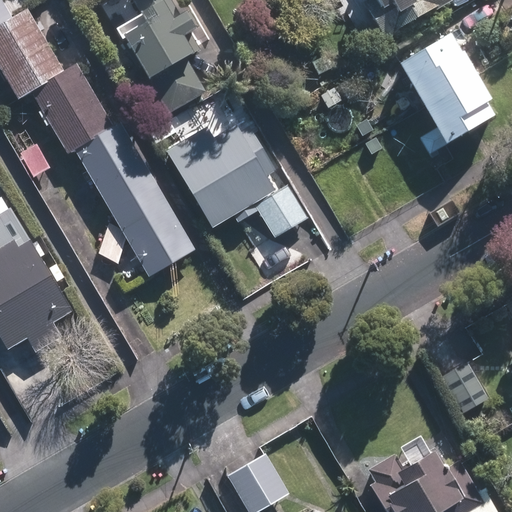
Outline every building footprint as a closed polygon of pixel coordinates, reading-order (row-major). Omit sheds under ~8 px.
[(17,19),(4,0),(0,0),(0,61),(22,99),(35,92),(72,155),(79,151),(151,275),(198,247),(124,121),(116,126),(81,65),(68,73),(32,11),(17,19)] [(181,14),(173,0),(132,0),(141,14),(120,26),(168,111),(206,90),(186,54),(200,47),(192,32),(200,27),(189,9),(181,14)] [(379,0),(380,1),(370,7),(389,38),(403,29),(402,28),(440,5),(441,7),(451,0),(379,0)] [(427,102),(481,70),(467,48),(466,49),(455,30),(403,61),(427,102)] [(328,52),(314,59),(321,72),(335,65),(328,52)] [(481,70),(427,102),(439,122),(419,133),(429,151),(449,139),(450,141),(498,113),(490,99),(496,95),(481,70)] [(243,129),(239,122),(217,136),(210,124),(168,148),(215,226),(236,214),(240,221),(260,210),(276,236),(309,216),(288,182),(279,189),(269,172),(278,167),(252,124),(243,129)] [(35,177),(51,167),(38,145),(37,144),(20,154),(35,177)] [(37,237),(30,241),(11,209),(0,215),(0,335),(9,350),(33,335),(44,353),(73,336),(62,318),(79,308),(37,237)] [(487,394),(466,357),(440,372),(462,409),(487,394)] [(460,511),(482,500),(458,457),(444,465),(435,449),(429,452),(419,434),(398,445),(407,460),(400,464),(393,451),(365,467),(372,480),(368,482),(384,511),(460,511)] [(251,511),(289,491),(265,449),(226,471),(249,511),(251,511)]
